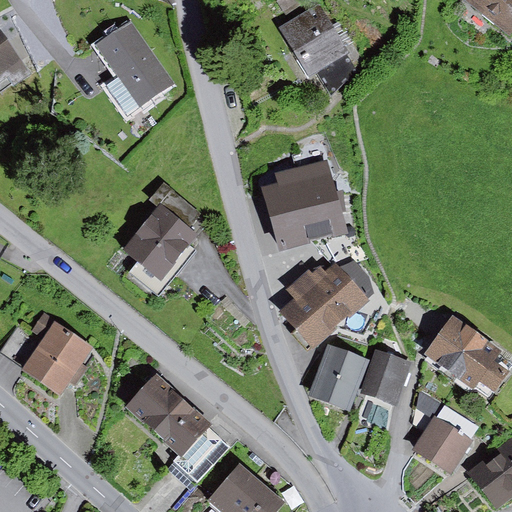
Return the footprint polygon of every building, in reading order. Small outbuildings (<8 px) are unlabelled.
[(511,39),(511,0),(462,0),(511,40),(511,39)] [(321,9),(280,34),(307,78),(348,54),(321,9)] [(0,81),(25,64),(0,25),(0,81)] [(133,29),(100,51),(139,110),(173,88),(133,29)] [(339,248),(316,162),(265,175),(270,195),(259,199),(273,265),(339,248)] [(202,219),(167,191),(154,208),(189,236),(202,219)] [(162,217),(126,259),(161,289),(197,246),(162,217)] [(297,307),(283,319),(312,354),(370,306),(338,268),(329,275),(323,268),(288,297),(297,307)] [(94,356),(45,316),(33,331),(46,342),(22,371),(58,400),(94,356)] [(500,355),(454,324),(426,366),(473,398),(479,390),(492,398),(503,381),(489,371),(500,355)] [(366,367),(328,354),(312,402),(350,415),(366,367)] [(412,370),(379,359),(365,401),(398,412),(412,370)] [(211,432),(156,384),(127,416),(182,465),(211,432)] [(475,446),(436,423),(414,458),(453,482),(475,446)] [(511,447),(472,479),(497,510),(511,497),(511,447)] [(281,511),(241,475),(210,508),(214,511),(281,511)]
